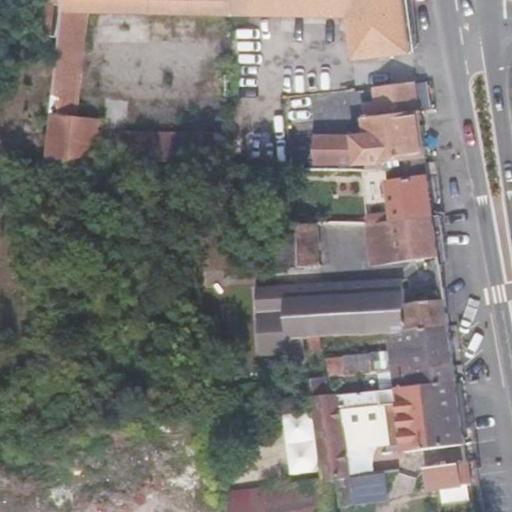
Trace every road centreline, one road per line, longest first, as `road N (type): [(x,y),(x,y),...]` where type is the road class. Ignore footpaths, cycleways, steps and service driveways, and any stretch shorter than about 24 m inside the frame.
road 1 (secondary): [(454,20),(476,187),(511,356)]
road 2 (unknown): [(462,89),(200,73)]
road 3 (secondary): [(511,196),(486,16)]
